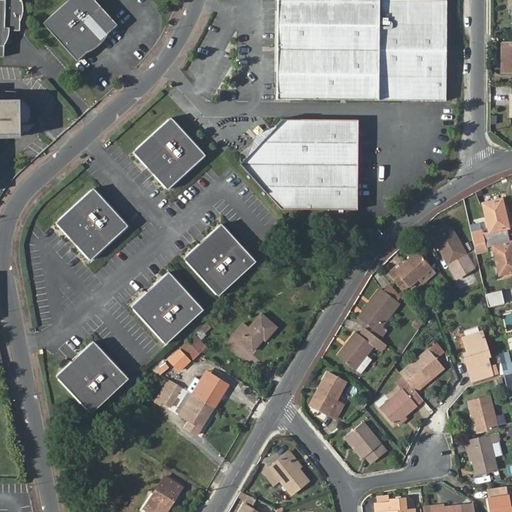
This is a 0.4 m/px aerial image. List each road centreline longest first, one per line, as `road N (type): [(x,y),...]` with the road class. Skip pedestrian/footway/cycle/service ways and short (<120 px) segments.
road 1 (unclassified): [(52,511),(4,269),(4,233),(18,200),(165,62),(196,0)]
road 2 (unclassified): [(277,404),(379,247),(479,171)]
road 3 (residential): [(478,0),(479,171)]
road 4 (unclassified): [(213,511),(277,404)]
